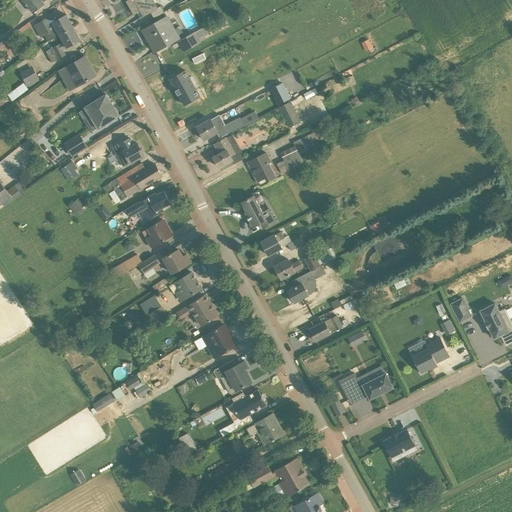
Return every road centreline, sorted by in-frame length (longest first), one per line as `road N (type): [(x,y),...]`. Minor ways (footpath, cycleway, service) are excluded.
road 1 (unclassified): [(330,442),(87,0)]
road 2 (residential): [(330,442),(476,368)]
